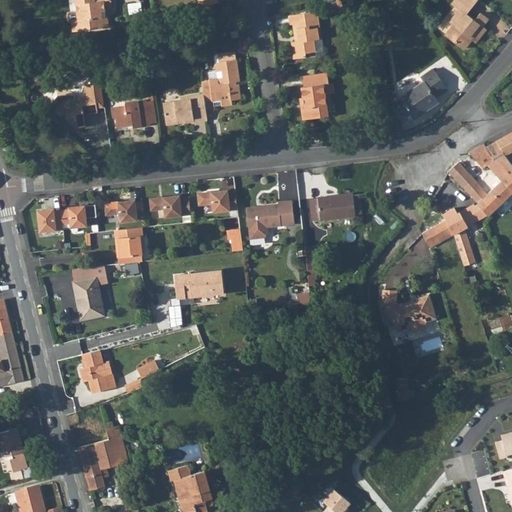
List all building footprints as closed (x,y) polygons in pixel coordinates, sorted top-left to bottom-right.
[(83,22),(76,23),(76,25),(78,35),(112,30),(111,20),(107,20),(106,14),(109,14),(108,3),(114,2),(113,0),(79,0),(82,13),(83,22)] [(479,0),(455,0),(452,4),(460,10),(451,22),(454,24),(446,35),(464,49),(472,39),(475,42),(485,30),(481,27),(487,20),(480,14),(473,21),(467,16),(479,0)] [(320,9),(293,13),(294,21),(297,21),(300,39),(295,39),(297,56),(309,54),(309,50),(318,48),(316,36),(323,36),(320,9)] [(83,22),(82,13),(71,15),(73,25),(76,25),(76,23),(83,22)] [(213,82),(205,84),(207,95),(208,101),(216,100),(217,105),(225,105),(225,106),(235,105),(235,100),(245,99),(242,81),(243,81),(240,57),(239,57),(238,49),(219,52),(217,55),(219,71),(225,71),(226,78),(213,80),(213,82)] [(102,66),(95,67),(96,75),(103,74),(102,66)] [(394,101),(393,102),(395,110),(402,119),(406,116),(410,121),(438,101),(436,96),(447,88),(431,66),(420,75),(424,80),(394,101)] [(309,107),(306,107),(307,118),(332,115),(329,93),(328,83),(334,82),(333,72),(308,75),(309,86),(307,86),(309,107)] [(105,84),(103,74),(96,75),(98,85),(89,87),(91,100),(80,101),(80,99),(77,97),(62,99),(58,105),(59,111),(65,110),(67,118),(72,117),(73,124),(83,130),(90,129),(88,114),(95,113),(95,116),(102,115),(101,110),(108,109),(105,84)] [(511,87),(505,75),(489,94),(492,99),(500,113),(508,109),(504,102),(511,97),(511,87)] [(334,82),(328,83),(329,93),(339,92),(337,82),(334,82)] [(208,101),(207,95),(184,98),(184,101),(167,103),(171,125),(183,123),(183,120),(188,119),(189,122),(198,121),(199,122),(211,120),(208,101)] [(153,125),(150,104),(149,101),(128,104),(128,107),(116,109),(118,122),(120,122),(121,130),(136,128),(136,130),(153,129),(153,125)] [(158,103),(150,104),(153,125),(161,125),(158,103)] [(511,131),(496,140),(505,156),(511,151),(511,131)] [(496,140),(486,146),(487,149),(495,161),(504,156),(505,156),(496,140)] [(449,171),(449,172),(455,179),(477,204),(488,216),(511,195),(511,166),(510,165),(506,159),(504,156),(495,161),(487,149),(486,146),(484,143),(469,152),(484,168),(489,165),(501,180),(488,193),(460,161),(449,171)] [(228,191),(198,194),(199,206),(213,205),(214,213),(239,210),(237,192),(228,193),(228,191)] [(317,210),(309,211),(311,223),(354,218),(354,216),(361,215),(359,196),(352,196),(348,195),(317,199),(317,210)] [(152,200),(153,212),(167,210),(168,218),(193,215),(191,198),(182,199),(182,196),(152,200)] [(317,199),(308,200),(309,211),(317,210),(317,199)] [(147,217),(145,203),(138,204),(137,202),(108,205),(109,217),(122,215),(123,223),(140,222),(139,218),(147,217)] [(270,230),(295,227),(292,202),(279,203),(279,206),(249,209),(251,232),(253,243),(268,241),(271,236),(270,230)] [(473,204),(445,220),(452,236),(463,267),(475,263),(464,229),(483,219),(488,216),(477,204),(474,205),(473,204)] [(65,213),(66,226),(74,225),(74,229),(90,227),(88,207),(72,209),(72,212),(65,213)] [(57,211),(41,213),(44,234),(67,232),(66,226),(65,213),(57,214),(57,211)] [(445,220),(422,232),(431,248),(452,236),(445,220)] [(140,229),(119,231),(120,241),(118,241),(119,252),(122,253),(122,258),(119,258),(120,268),(144,266),(140,229)] [(231,240),(234,260),(245,260),(242,239),(240,239),(231,240)] [(314,243),(305,244),(308,271),(315,271),(314,266),(316,266),(314,243)] [(139,267),(127,269),(129,279),(141,277),(139,267)] [(75,283),(74,283),(82,322),(105,317),(99,287),(97,278),(108,276),(107,269),(74,271),(75,283)] [(97,278),(99,287),(110,285),(108,276),(97,278)] [(225,279),(178,283),(178,292),(181,291),(181,296),(179,296),(179,305),(227,302),(225,279)] [(405,307),(403,304),(398,306),(399,290),(383,289),(381,309),(385,319),(393,317),(396,331),(405,328),(408,327),(409,331),(414,334),(425,331),(429,322),(436,319),(430,295),(417,299),(415,304),(405,307)] [(5,300),(0,300),(0,336),(13,334),(5,300)] [(13,334),(0,336),(0,355),(4,370),(0,371),(0,387),(25,381),(13,334)] [(102,354),(84,357),(87,371),(81,372),(84,385),(90,384),(92,397),(116,392),(111,366),(105,367),(102,354)] [(142,373),(146,382),(166,374),(162,365),(142,373)] [(410,380),(398,380),(398,401),(415,395),(415,393),(409,392),(410,380)] [(130,390),(132,398),(149,392),(146,384),(130,390)] [(106,439),(80,446),(91,491),(106,487),(104,478),(110,476),(108,470),(129,464),(120,422),(113,424),(112,420),(105,422),(108,435),(106,436),(106,439)] [(18,428),(1,433),(5,447),(6,447),(9,457),(7,457),(8,460),(11,458),(14,471),(28,467),(24,451),(23,451),(21,443),(22,443),(18,428)] [(511,432),(501,435),(502,441),(495,442),(500,458),(511,455),(511,432)] [(189,465),(169,471),(171,481),(175,480),(183,511),(196,511),(207,511),(207,508),(212,507),(211,501),(213,501),(205,472),(192,476),(189,465)] [(511,469),(500,473),(505,491),(506,491),(507,494),(506,495),(508,504),(511,503),(511,469)] [(56,480),(49,482),(52,492),(59,489),(56,480)] [(15,493),(20,511),(45,511),(47,511),(38,486),(28,489),(15,493)] [(328,508),(323,511),(341,511),(349,504),(332,488),(320,501),(328,508)]
